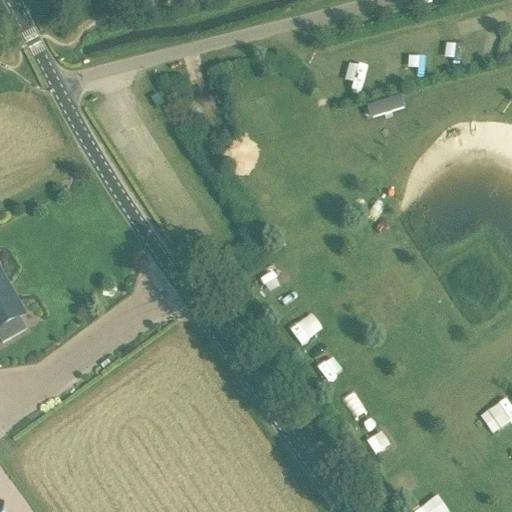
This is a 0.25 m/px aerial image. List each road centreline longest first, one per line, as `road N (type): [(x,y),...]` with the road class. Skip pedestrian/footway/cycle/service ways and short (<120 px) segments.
road 1 (unclassified): [(344,511),(110,184),(53,83)]
road 2 (unclassified): [(53,83),(386,0)]
